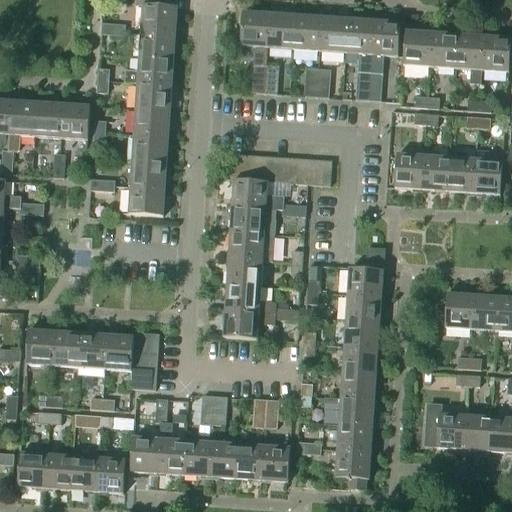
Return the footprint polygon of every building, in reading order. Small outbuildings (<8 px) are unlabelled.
[(143,8),(141,35),(176,37),(177,10),(161,9),(161,0),(137,0),(137,8),(143,8)] [(266,68),(268,51),(270,16),(243,15),(241,49),(255,50),(254,68),(252,96),(264,96),(266,68)] [(268,51),(293,52),(296,18),(270,16),(268,51)] [(293,52),(319,54),(322,20),(296,18),(293,52)] [(319,54),(345,56),(348,22),(322,20),(319,54)] [(345,56),(359,57),(356,103),(368,103),(371,58),(374,23),(348,22),(345,56)] [(374,23),(371,58),(368,103),(381,104),(384,59),(398,59),(400,25),(374,23)] [(101,37),(113,38),(114,27),(102,26),(101,37)] [(114,27),(113,38),(125,39),(126,28),(114,27)] [(403,68),(430,70),(432,36),(406,34),(403,68)] [(141,35),(140,61),(174,63),(176,37),(141,35)] [(430,70),(456,71),(458,37),(432,36),(430,70)] [(458,37),(456,71),(471,72),(470,86),(481,87),(482,73),(484,39),(458,37)] [(511,41),(484,39),(482,73),(509,75),(511,41)] [(126,86),(138,86),(172,89),(174,63),(140,61),(139,74),(127,74),(126,86)] [(279,69),(266,68),(264,96),(277,97),(279,69)] [(304,99),(316,100),(318,72),(306,71),(304,99)] [(99,72),(98,84),(109,85),(110,73),(99,72)] [(318,72),(316,100),(329,101),(331,73),(318,72)] [(109,85),(98,84),(97,96),(108,96),(109,85)] [(138,86),(136,112),(170,115),(172,89),(138,86)] [(415,110),(427,111),(428,100),(416,99),(415,110)] [(428,100),(427,111),(439,112),(440,101),(428,100)] [(0,137),(9,138),(12,104),(0,102),(0,137)] [(467,114),(479,115),(480,103),(468,103),(467,114)] [(480,103),(479,115),(491,115),(492,104),(480,103)] [(9,138),(8,154),(14,154),(14,155),(19,155),(20,139),(35,140),(38,105),(12,104),(9,138)] [(38,105),(35,140),(61,141),(64,107),(38,105)] [(64,107),(61,141),(88,143),(90,109),(64,107)] [(136,112),(134,138),(168,141),(170,115),(136,112)] [(414,127),(426,128),(427,117),(415,116),(414,127)] [(427,117),(426,128),(438,129),(439,118),(427,117)] [(466,131),(478,131),(479,121),(467,120),(466,131)] [(479,121),(478,131),(490,132),(490,121),(479,121)] [(95,124),(94,136),(105,137),(106,125),(95,124)] [(105,137),(94,136),(94,148),(105,148),(105,137)] [(134,138),(132,164),(167,167),(168,141),(134,138)] [(3,154),(2,165),(13,166),(14,155),(14,154),(8,154),(3,154)] [(55,157),(54,169),(65,170),(66,158),(55,157)] [(230,183),(234,183),(241,183),(243,158),(232,157),(230,183)] [(395,191),(421,193),(424,158),(397,157),(395,191)] [(254,159),(243,158),(241,183),(253,184),(254,159)] [(421,193),(447,194),(450,160),(424,158),(421,193)] [(265,160),(254,159),(253,184),(264,185),(265,160)] [(264,185),(268,185),(275,186),(277,160),(265,160),(264,185)] [(277,160),(275,186),(286,186),(288,161),(277,160)] [(447,194),(473,196),(476,162),(450,160),(447,194)] [(288,161),(286,186),(290,187),(297,187),(299,162),(288,161)] [(299,162),(297,187),(308,188),(310,162),(299,162)] [(310,162),(308,188),(319,188),(321,163),(310,162)] [(476,162),(473,196),(500,198),(502,164),(476,162)] [(321,163),(319,188),(331,189),(332,164),(321,163)] [(132,164),(131,190),(165,193),(167,167),(132,164)] [(13,166),(2,165),(1,177),(12,178),(13,166)] [(65,170),(54,169),(53,181),(64,181),(65,170)] [(90,193),(102,194),(103,183),(91,182),(90,193)] [(0,183),(0,209),(4,210),(20,211),(20,217),(32,218),(32,207),(21,206),(21,199),(5,198),(6,183),(0,183)] [(103,183),(102,194),(114,195),(115,184),(103,183)] [(234,183),(232,210),(266,212),(276,213),(283,213),(283,207),(284,200),(289,200),(290,187),(286,186),(275,186),(268,185),(264,185),(253,184),(241,183),(234,183)] [(165,193),(131,190),(129,217),(163,219),(165,193)] [(32,207),(32,218),(42,219),(43,208),(32,207)] [(283,213),(282,218),(294,219),(295,208),(283,207),(283,213)] [(294,219),(306,220),(307,209),(295,208),(294,219)] [(232,210),(230,236),(265,238),(274,238),(276,213),(266,212),(232,210)] [(230,236),(229,262),(263,264),(272,264),(274,238),(265,238),(230,236)] [(385,252),(367,251),(366,266),(384,267),(385,252)] [(292,254),(292,266),(303,266),(303,254),(292,254)] [(28,270),(29,259),(17,258),(16,269),(17,271),(17,273),(18,274),(19,276),(21,278),(23,279),(25,280),(26,280),(39,281),(40,270),(28,270)] [(41,260),(29,259),(28,270),(40,270),(41,260)] [(229,262),(227,288),(261,290),(263,264),(229,262)] [(303,266),(292,266),(291,277),(302,278),(303,266)] [(349,271),(347,298),(381,300),(383,273),(349,271)] [(308,283),(307,295),(318,296),(319,284),(308,283)] [(227,288),(225,313),(259,316),(275,317),(276,311),(276,305),(260,304),(261,290),(227,288)] [(318,296),(307,295),(307,307),(318,307),(318,296)] [(445,330),(472,332),(474,298),(447,296),(445,330)] [(347,298),(346,324),(380,326),(381,300),(347,298)] [(472,332),(498,334),(500,300),(474,298),(472,332)] [(498,334),(511,334),(511,300),(500,300),(498,334)] [(259,316),(225,313),(223,340),(257,342),(258,327),(275,328),(275,322),(287,323),(288,312),(276,311),(275,317),(259,316)] [(299,313),(288,312),(287,323),(299,324),(299,313)] [(346,324),(344,350),(378,352),(380,326),(346,324)] [(26,367),(53,369),(55,334),(28,333),(26,367)] [(53,369),(79,370),(81,336),(55,334),(53,369)] [(305,335),(304,347),(315,347),(316,336),(305,335)] [(104,380),(105,372),(107,338),(81,336),(79,370),(78,378),(104,380)] [(134,336),(133,340),(134,340),(133,347),(159,349),(159,337),(134,336)] [(105,372),(131,374),(132,369),(133,358),(133,347),(134,340),(133,340),(107,338),(105,372)] [(133,347),(133,358),(158,360),(159,349),(133,347)] [(315,347),(304,347),(303,358),(314,359),(315,347)] [(344,350),(342,376),(376,378),(378,352),(344,350)] [(0,352),(0,363),(8,364),(9,353),(0,352)] [(8,364),(20,365),(21,354),(9,353),(8,364)] [(133,358),(132,369),(157,371),(158,360),(133,358)] [(457,371),(469,372),(470,361),(458,360),(457,371)] [(470,361),(469,372),(481,373),(481,362),(470,361)] [(131,374),(131,380),(157,382),(157,371),(132,369),(131,374)] [(342,376),(340,401),(374,404),(376,378),(342,376)] [(456,388),(468,389),(469,378),(457,377),(456,388)] [(469,378),(468,389),(480,390),(480,379),(469,378)] [(157,382),(131,380),(130,392),(156,393),(157,382)] [(301,387),(300,399),(311,399),(312,387),(301,387)] [(7,398),(6,410),(17,411),(18,399),(7,398)] [(38,409),(50,410),(51,399),(39,398),(38,409)] [(51,399),(50,410),(62,411),(63,400),(51,399)] [(200,427),(213,428),(215,399),(202,399),(200,427)] [(215,399),(213,428),(225,428),(227,400),(215,399)] [(311,399),(300,399),(300,410),(311,411),(311,399)] [(340,413),(339,427),(373,430),(374,404),(340,401),(324,400),(323,412),(340,413)] [(90,413),(102,413),(103,402),(91,402),(90,413)] [(103,402),(102,413),(114,414),(114,403),(103,402)] [(156,414),(167,414),(168,403),(157,402),(156,414)] [(252,430),(265,431),(266,403),(254,402),(252,430)] [(266,403),(265,431),(277,432),(279,404),(266,403)] [(437,450),(463,452),(466,418),(440,417),(441,408),(428,408),(425,448),(437,449),(437,450)] [(17,411),(6,410),(5,422),(16,423),(17,411)] [(155,425),(160,426),(166,426),(167,414),(156,414),(155,425)] [(37,426),(49,427),(50,416),(38,415),(37,426)] [(50,416),(49,427),(61,428),(62,417),(50,416)] [(89,429),(101,430),(102,419),(90,418),(89,429)] [(463,452),(489,454),(491,420),(466,418),(463,452)] [(102,419),(101,430),(113,431),(113,420),(102,419)] [(489,454),(511,455),(511,421),(491,420),(489,454)] [(157,476),(183,478),(186,444),(171,443),(172,427),(166,426),(160,426),(160,442),(157,476)] [(339,427),(337,453),(371,456),(373,430),(339,427)] [(131,474),(157,476),(160,442),(133,440),(131,474)] [(183,478),(209,480),(212,445),(186,444),(183,478)] [(209,480),(235,481),(237,447),(212,445),(209,480)] [(297,456),(308,457),(309,446),(297,445),(297,456)] [(309,446),(308,457),(320,458),(321,447),(309,446)] [(235,481),(261,483),(263,449),(237,447),(235,481)] [(263,449),(261,483),(288,485),(290,451),(263,449)] [(371,456),(337,453),(335,480),(349,481),(348,492),(366,493),(366,482),(369,482),(371,456)] [(18,490),(45,491),(47,457),(20,455),(18,490)] [(2,457),(1,468),(13,468),(14,457),(2,457)] [(45,491),(71,493),(73,459),(47,457),(45,491)] [(71,493),(97,495),(99,461),(73,459),(71,493)] [(99,461),(97,495),(123,497),(126,462),(99,461)]
